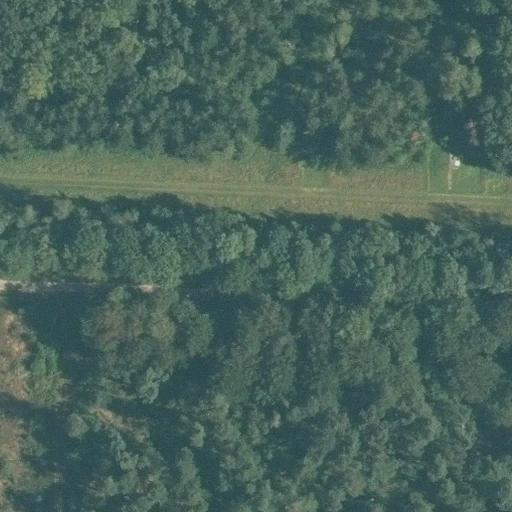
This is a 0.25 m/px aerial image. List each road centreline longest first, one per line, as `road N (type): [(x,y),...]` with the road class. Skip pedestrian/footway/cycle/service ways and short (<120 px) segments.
road 1 (track): [(0,184),(511,204)]
road 2 (track): [(511,303),(73,289)]
road 3 (track): [(73,289),(61,511)]
